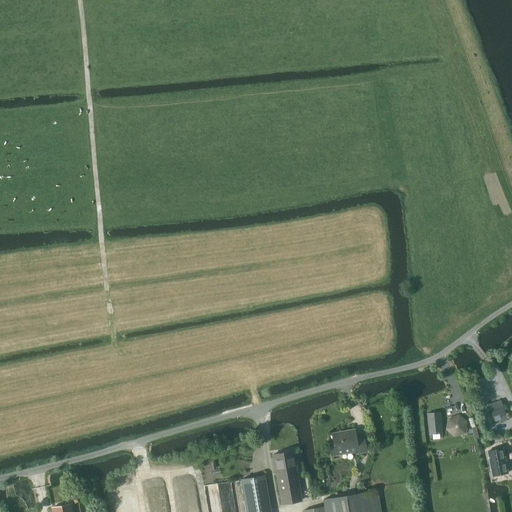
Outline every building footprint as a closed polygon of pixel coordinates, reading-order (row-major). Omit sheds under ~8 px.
[(501,399),(488,404),(493,417),(499,414),(501,419),(507,417),(501,399)] [(441,412),(427,413),(429,435),(443,433),(441,412)] [(454,436),(465,433),(467,422),(459,415),(449,419),(447,429),(454,436)] [(356,438),(355,429),(332,434),(334,443),(329,444),(332,456),(355,452),(356,454),(367,452),(364,436),(356,438)] [(491,477),(510,474),(505,448),(487,451),(491,477)] [(303,501),(296,460),(295,460),(293,451),(273,454),(282,505),(303,501)] [(247,511),(271,511),(265,475),(242,479),(247,511)] [(324,506),(302,510),(302,511),(380,511),(377,490),(367,492),(323,499),(324,506)]
